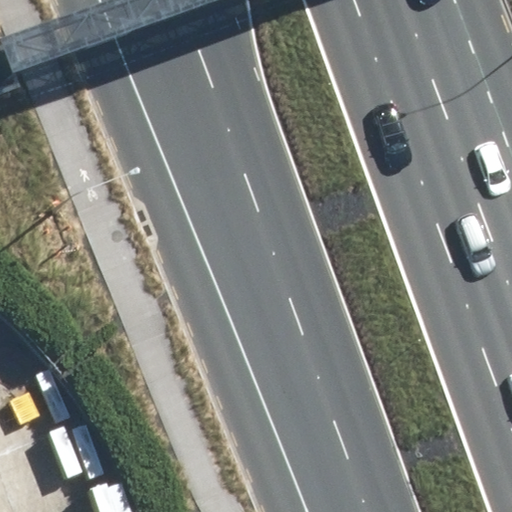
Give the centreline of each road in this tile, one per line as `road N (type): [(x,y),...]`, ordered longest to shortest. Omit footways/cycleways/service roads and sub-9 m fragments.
road 1 (primary): [(345,511),(152,0)]
road 2 (primary): [(411,0),(511,278)]
